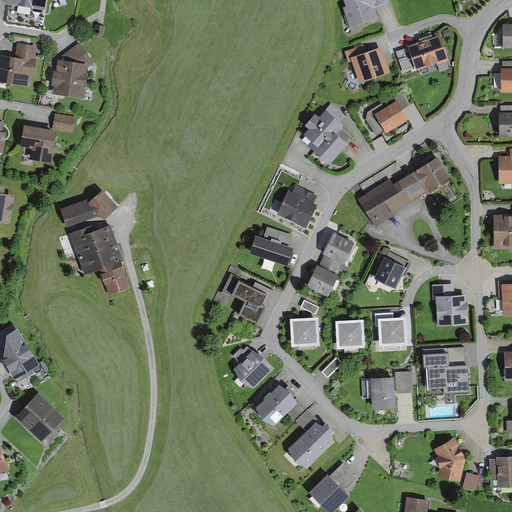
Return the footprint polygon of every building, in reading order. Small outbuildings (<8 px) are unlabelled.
[(4,0),(4,1),(32,5),(31,10),(43,12),(43,8),(45,9),(46,0),(4,0)] [(390,2),(389,0),(344,0),(346,5),(343,6),(350,27),(379,18),(375,7),(390,2)] [(511,21),(503,22),(503,46),(511,45),(511,21)] [(106,26),(96,23),(94,32),(96,36),(100,37),(104,34),(106,26)] [(449,29),(443,31),(445,38),(452,35),(449,29)] [(408,47),(396,51),(401,67),(413,63),(416,70),(448,59),(440,34),(408,44),(408,47)] [(54,84),(53,93),(84,97),(87,71),(86,71),(86,67),(94,62),(79,41),(58,58),(56,70),(53,69),(51,84),(54,84)] [(0,53),(0,81),(28,85),(30,75),(34,75),(36,58),(34,58),(36,45),(17,42),(15,55),(0,53)] [(364,44),(345,51),(349,62),(352,60),(359,82),(392,71),(382,44),(366,50),(364,44)] [(503,67),(501,67),(501,91),(511,90),(511,59),(502,60),(503,67)] [(367,111),(366,118),(376,134),(385,129),(386,131),(409,117),(403,108),(409,104),(401,90),(367,111)] [(309,127),(304,133),(315,143),(312,147),(329,163),(348,142),(347,141),(352,136),(341,127),(344,124),(340,120),(345,115),(331,103),(321,114),(317,114),(315,112),(305,123),(309,127)] [(500,111),(499,111),(499,135),(511,135),(511,104),(500,104),(500,111)] [(76,116),(55,113),(53,127),(57,128),(57,130),(73,133),(76,116)] [(53,127),(24,123),(21,145),(31,147),(30,158),(52,161),(57,130),(57,128),(53,127)] [(511,148),(510,148),(510,155),(499,155),(499,161),(499,183),(511,183),(511,148)] [(357,197),(376,226),(396,214),(394,211),(451,175),(438,154),(411,171),(394,182),(390,177),(357,197)] [(4,184),(0,183),(0,221),(10,223),(15,193),(3,191),(4,184)] [(288,189),(277,213),(306,227),(318,203),(314,201),(317,195),(296,185),(293,191),(288,189)] [(61,207),(67,226),(100,214),(105,219),(119,206),(102,188),(95,195),(61,207)] [(511,213),(493,213),(494,249),(510,248),(510,251),(511,251),(511,213)] [(92,225),(70,232),(85,273),(99,268),(109,295),(132,287),(122,260),(124,259),(111,223),(93,229),(92,225)] [(256,233),(250,252),(288,264),(294,246),(281,242),(281,240),(289,243),(291,238),(292,234),(267,225),(264,235),(272,237),(271,238),(256,233)] [(333,230),(322,252),(324,253),(322,258),(340,267),(342,262),(344,263),(355,241),(333,230)] [(385,255),(374,277),(396,287),(402,275),(404,276),(411,262),(389,251),(387,256),(385,255)] [(319,264),(317,263),(306,285),(328,295),(339,273),(337,273),(340,267),(322,258),(319,264)] [(257,323),(274,290),(255,281),(253,285),(239,278),(231,293),(244,299),(237,313),(257,323)] [(503,297),(504,315),(511,314),(511,280),(508,281),(508,279),(498,280),(499,298),(503,297)] [(454,283),(432,284),(433,300),(436,300),(437,325),(469,323),(468,309),(467,292),(454,293),(454,283)] [(319,307),(304,299),(302,303),(300,307),(315,314),(319,307)] [(378,326),(379,345),(387,344),(387,349),(400,348),(400,344),(407,343),(406,315),(394,315),(394,312),(375,312),(375,326),(378,326)] [(318,315),(290,317),(291,345),(297,345),(297,350),(313,349),(313,344),(320,344),(318,315)] [(364,318),(335,319),(337,347),(344,347),(345,352),(358,351),(358,346),(365,346),(364,318)] [(0,342),(4,349),(3,358),(15,377),(16,376),(19,382),(35,373),(32,367),(39,363),(17,326),(16,327),(13,323),(0,330),(0,342)] [(241,378),(252,386),(272,368),(265,355),(253,348),(251,350),(249,347),(247,345),(243,349),(241,347),(233,355),(239,362),(233,367),(241,378)] [(448,351),(444,351),(444,347),(423,348),(423,366),(428,366),(429,388),(444,387),(444,393),(469,391),(468,363),(465,364),(464,346),(447,347),(448,351)] [(343,363),(337,356),(321,371),(324,374),(328,377),(343,363)] [(412,370),(395,371),(396,393),(405,392),(413,392),(412,370)] [(394,374),(370,376),(372,408),(396,407),(394,374)] [(279,382),(255,406),(263,416),(274,425),(287,411),(295,420),(308,408),(302,402),(296,397),(296,398),(294,395),(296,392),(288,384),(286,386),(279,382)] [(38,391),(14,415),(42,441),(65,417),(38,391)] [(315,415),(308,408),(295,420),(305,430),(288,447),(295,458),(307,466),(335,439),(331,432),(334,429),(330,423),(325,420),(322,424),(319,422),(320,421),(315,415)] [(438,475),(460,480),(466,457),(454,436),(434,448),(437,454),(439,467),(438,475)] [(0,472),(10,468),(0,442),(0,472)] [(511,454),(497,456),(497,458),(489,458),(491,487),(511,485),(511,454)] [(328,472),(309,490),(329,511),(331,511),(350,495),(344,488),(356,476),(350,469),(343,462),(330,474),(328,472)] [(474,474),(467,471),(463,486),(477,490),(481,475),(474,474)] [(427,511),(429,499),(407,496),(405,511),(455,511),(442,510),(441,511),(427,511)]
